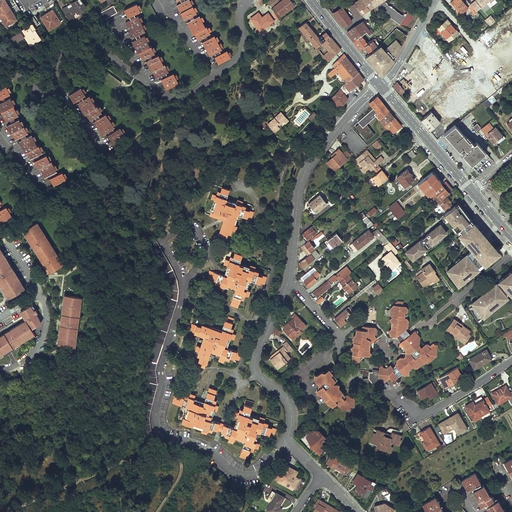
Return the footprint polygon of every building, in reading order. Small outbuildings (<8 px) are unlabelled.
[(11,0),(7,3),(4,0),(0,0),(0,14),(10,9),(9,7),(16,3),(14,0),(11,0)] [(64,7),(63,9),(69,18),(74,15),(72,13),(73,13),(76,17),(79,15),(77,13),(86,7),(83,2),(82,3),(79,0),(78,0),(77,1),(76,0),(75,0),(72,3),(73,5),(69,8),(67,6),(64,7)] [(196,13),(189,0),(186,0),(185,1),(181,2),(176,5),(184,20),(189,17),(193,15),(196,13)] [(294,6),(289,0),(283,0),(274,7),(281,16),(294,6)] [(370,9),(363,0),(358,0),(354,3),(362,14),(370,9)] [(374,6),(370,0),(363,0),(370,9),(374,6)] [(370,0),(374,6),(380,10),(390,17),(398,23),(400,24),(405,16),(388,4),(388,5),(385,0),(370,0)] [(471,4),(467,0),(466,0),(464,2),(462,0),(452,0),(455,4),(454,4),(461,13),(468,7),(474,14),(477,12),(475,9),(472,5),(471,5),(470,4),(471,4)] [(0,14),(0,18),(1,18),(4,22),(1,24),(5,30),(8,28),(6,25),(16,19),(13,13),(19,8),(16,3),(9,7),(10,9),(0,14)] [(140,11),(137,3),(124,10),(127,17),(134,14),(140,11)] [(347,7),(344,3),(341,5),(343,7),(333,13),(343,26),(351,20),(344,9),(347,7)] [(362,14),(354,3),(350,6),(349,6),(356,17),(362,14)] [(159,22),(150,4),(144,7),(153,25),(159,22)] [(117,12),(113,6),(95,16),(99,22),(117,12)] [(46,13),(41,16),(49,29),(60,22),(52,9),(46,13)] [(414,17),(407,12),(405,16),(400,24),(406,28),(414,17)] [(205,26),(199,15),(194,18),(191,20),(187,22),(193,33),(194,32),(198,40),(199,39),(207,35),(210,33),(206,26),(205,26)] [(496,21),(491,15),(484,20),(489,26),(496,21)] [(145,31),(138,16),(135,17),(126,21),(125,22),(132,36),(139,33),(145,31)] [(38,25),(32,17),(28,19),(31,24),(21,31),(23,35),(28,42),(29,41),(31,44),(36,41),(35,41),(40,38),(33,27),(38,25)] [(459,32),(447,18),(440,24),(436,28),(448,42),(459,32)] [(372,33),(362,21),(360,23),(355,27),(355,26),(347,32),(349,35),(353,41),(361,35),(366,31),(367,32),(369,35),(372,33)] [(262,26),(259,22),(254,26),(252,28),(255,31),(262,26)] [(305,22),(299,27),(316,48),(322,43),(329,51),(323,56),(328,61),(329,60),(340,50),(326,32),(319,38),(305,22)] [(478,38),(486,47),(504,31),(496,22),(478,38)] [(408,36),(396,27),(384,41),(379,45),(378,46),(370,53),(365,56),(375,67),(380,73),(383,73),(391,63),(396,56),(408,36)] [(13,35),(17,41),(24,37),(21,31),(13,35)] [(149,45),(144,34),(140,36),(132,40),(137,52),(139,51),(142,59),(143,58),(151,54),(155,53),(151,45),(149,45)] [(222,49),(214,35),(208,38),(202,41),(210,55),(214,53),(219,50),(222,49)] [(367,43),(361,35),(353,41),(358,47),(360,49),(364,46),(367,43)] [(430,38),(418,47),(421,52),(412,59),(432,86),(454,70),(430,38)] [(370,53),(378,46),(373,40),(367,43),(364,46),(370,53)] [(231,57),(227,50),(221,53),(216,56),(215,57),(218,64),(231,57)] [(345,55),(340,50),(329,60),(334,66),(345,55)] [(163,65),(158,54),(152,57),(146,60),(151,71),(152,71),(155,78),(161,75),(165,73),(168,72),(165,64),(163,65)] [(266,56),(264,54),(256,59),(258,61),(259,62),(266,57),(266,56)] [(352,64),(350,62),(338,71),(346,82),(359,73),(352,64)] [(415,68),(399,82),(405,89),(407,88),(413,95),(427,81),(415,68)] [(121,82),(107,71),(100,80),(115,91),(121,82)] [(178,84),(173,73),(167,76),(162,78),(161,79),(166,90),(178,84)] [(344,84),(340,88),(345,95),(364,80),(362,76),(359,73),(346,82),(344,84)] [(460,81),(453,88),(456,92),(464,84),(460,81)] [(401,86),(397,82),(393,85),(400,93),(404,89),(401,86)] [(10,93),(6,86),(0,89),(0,98),(4,96),(10,93)] [(85,93),(81,86),(69,94),(73,101),(74,100),(82,96),(85,93)] [(338,91),(330,99),(339,108),(348,98),(345,95),(340,88),(340,89),(338,91)] [(429,130),(468,98),(462,91),(447,103),(445,100),(433,110),(432,110),(420,120),(429,130)] [(499,92),(497,91),(488,99),(489,100),(499,92)] [(96,105),(89,95),(83,98),(77,102),(84,113),(85,112),(90,119),(98,114),(102,111),(97,104),(96,105)] [(14,104),(10,97),(6,99),(0,102),(0,107),(2,110),(0,111),(6,122),(14,118),(18,115),(13,105),(14,104)] [(357,123),(362,129),(375,118),(378,121),(389,113),(382,103),(377,97),(368,105),(372,110),(357,123)] [(489,100),(488,99),(487,99),(482,103),(486,108),(492,104),(489,100)] [(280,111),(266,124),(275,133),(280,128),(279,127),(284,123),(285,124),(289,120),(280,111)] [(311,120),(316,114),(313,111),(307,117),(311,120)] [(114,127),(106,113),(100,117),(94,121),(102,134),(107,131),(112,128),(114,127)] [(391,116),(389,113),(378,121),(383,127),(394,119),(391,116)] [(497,122),(494,118),(489,122),(492,126),(497,122)] [(23,126),(19,119),(15,121),(6,125),(10,132),(12,132),(15,139),(16,138),(25,134),(28,132),(24,125),(23,126)] [(402,128),(394,119),(383,127),(387,132),(389,130),(393,135),(402,128)] [(492,126),(489,122),(481,128),(494,144),(497,142),(498,143),(501,141),(504,138),(495,127),(494,128),(492,126)] [(469,141),(455,124),(445,133),(459,151),(460,150),(464,153),(463,154),(476,169),(490,157),(477,142),(474,144),(471,140),(469,141)] [(126,137),(120,127),(114,131),(109,134),(108,135),(114,145),(126,137)] [(37,145),(32,134),(26,137),(19,141),(25,152),(26,151),(30,159),(31,158),(39,154),(42,152),(38,145),(37,145)] [(336,169),(348,159),(347,157),(342,152),(338,148),(335,151),(337,152),(332,157),(327,161),(330,165),(331,163),(336,169)] [(347,157),(350,154),(346,149),(342,152),(347,157)] [(375,160),(366,149),(355,159),(358,163),(359,162),(363,167),(362,168),(365,172),(370,168),(371,170),(384,159),(380,155),(375,160)] [(416,155),(412,150),(405,156),(409,161),(416,155)] [(50,161),(46,154),(40,157),(34,160),(38,168),(39,167),(44,177),(49,174),(54,172),(57,171),(51,160),(50,161)] [(29,178),(20,163),(13,168),(23,183),(29,178)] [(388,177),(381,169),(372,177),(376,182),(378,185),(388,177)] [(410,175),(407,171),(395,180),(404,191),(415,182),(410,176),(410,175)] [(66,179),(62,172),(56,175),(51,177),(49,178),(53,186),(66,179)] [(449,185),(445,181),(427,195),(431,199),(432,198),(437,194),(440,199),(453,189),(449,185)] [(216,195),(212,193),(211,199),(214,200),(210,211),(213,212),(212,216),(218,218),(219,215),(224,217),(223,220),(219,235),(226,237),(227,233),(229,228),(232,229),(235,230),(237,225),(234,224),(233,224),(237,214),(238,214),(251,219),(254,211),(245,208),(240,207),(241,205),(242,201),(237,199),(236,202),(229,200),(229,203),(225,201),(226,199),(229,190),(222,187),(220,191),(218,196),(216,195)] [(440,199),(437,194),(432,198),(436,203),(440,199)] [(327,204),(319,195),(309,203),(312,207),(313,206),(317,211),(327,204)] [(447,198),(446,196),(435,205),(437,207),(438,206),(440,204),(445,210),(452,205),(449,202),(450,201),(447,198)] [(404,214),(396,203),(388,209),(397,220),(404,214)] [(457,203),(445,213),(451,220),(449,221),(453,225),(454,224),(458,229),(469,221),(467,218),(468,218),(466,214),(464,215),(461,210),(462,209),(457,203)] [(0,223),(12,217),(6,206),(0,210),(0,209),(0,223)] [(377,210),(374,207),(368,212),(370,215),(377,210)] [(371,221),(366,216),(362,220),(366,225),(371,221)] [(497,254),(469,221),(458,229),(453,233),(468,253),(448,271),(458,285),(497,254)] [(440,224),(406,251),(413,260),(421,253),(419,251),(422,248),(424,251),(433,244),(431,242),(437,237),(438,239),(447,232),(440,224)] [(47,238),(39,225),(38,226),(45,239),(47,238)] [(52,275),(62,269),(49,246),(51,245),(47,238),(45,239),(38,226),(25,234),(31,244),(36,241),(34,238),(35,237),(42,249),(36,253),(44,266),(50,263),(52,267),(49,269),(52,275)] [(316,233),(311,227),(303,233),(305,236),(308,240),(316,233)] [(380,231),(378,228),(373,232),(378,239),(380,238),(384,235),(381,232),(380,231)] [(374,236),(369,229),(349,245),(355,251),(374,236)] [(393,238),(386,229),(381,232),(384,235),(390,241),(393,238)] [(323,233),(321,231),(311,239),(312,240),(317,237),(323,233)] [(342,240),(336,232),(325,241),(328,245),(330,243),(333,247),(342,240)] [(390,241),(384,235),(380,238),(385,245),(390,241)] [(173,269),(154,236),(149,239),(150,241),(148,242),(167,275),(170,282),(171,290),(170,299),(150,361),(148,370),(150,383),(146,398),(143,408),(142,416),(143,425),(144,433),(147,443),(154,440),(152,431),(150,425),(150,417),(151,410),(158,384),(156,369),(157,362),(177,300),(179,290),(177,280),(173,269)] [(36,241),(31,244),(36,253),(42,249),(35,237),(34,238),(36,241)] [(314,248),(309,240),(301,246),(303,249),(305,252),(309,249),(310,251),(314,248)] [(385,245),(389,251),(383,257),(386,261),(385,261),(388,265),(389,264),(392,269),(401,262),(395,254),(399,251),(390,241),(385,245)] [(64,268),(51,245),(49,246),(62,269),(64,268)] [(244,250),(236,247),(233,256),(232,260),(229,259),(226,258),(224,264),(227,265),(225,271),(228,272),(226,276),(224,275),(210,270),(207,278),(216,281),(220,282),(219,285),(218,288),(223,290),(225,287),(231,289),(231,286),(235,287),(234,290),(230,304),(237,306),(241,297),(242,293),(244,294),(248,295),(250,290),(246,289),(248,282),(246,281),(247,278),(250,279),(264,284),(266,276),(257,273),(253,271),(254,269),(255,265),(250,264),(250,266),(249,267),(239,264),(239,262),(244,250)] [(14,297),(25,290),(0,248),(0,286),(7,299),(13,295),(14,297)] [(319,254),(315,249),(310,253),(311,254),(300,263),(301,266),(303,267),(319,254)] [(50,263),(44,266),(50,276),(52,275),(49,269),(52,267),(50,263)] [(435,271),(429,263),(422,269),(423,271),(416,276),(420,281),(423,280),(426,285),(433,280),(434,282),(439,279),(434,272),(435,271)] [(320,274),(314,267),(301,277),(306,283),(309,287),(317,280),(315,278),(320,274)] [(511,269),(469,306),(478,321),(511,295),(511,296),(511,269)] [(349,274),(346,271),(337,278),(340,281),(349,274)] [(349,274),(340,281),(343,285),(342,286),(345,290),(346,289),(349,293),(361,283),(358,280),(352,272),(349,274)] [(332,285),(328,280),(322,286),(318,289),(318,288),(313,292),(316,294),(317,296),(319,294),(320,295),(332,285)] [(372,288),(378,295),(384,290),(378,283),(372,288)] [(73,346),(80,306),(79,306),(79,301),(64,299),(64,304),(67,304),(67,307),(71,308),(71,311),(62,310),(60,325),(68,327),(68,330),(59,329),(58,337),(66,338),(66,341),(61,340),(61,342),(58,341),(57,348),(71,350),(72,346),(73,346)] [(403,306),(403,302),(397,301),(397,305),(393,305),(393,307),(388,310),(387,310),(386,316),(393,317),(393,318),(389,321),(391,323),(393,323),(393,329),(391,329),(389,331),(390,334),(390,336),(397,337),(401,342),(399,343),(399,346),(403,346),(406,350),(405,357),(406,358),(401,361),(400,361),(396,360),(396,364),(394,365),(395,366),(393,368),(391,365),(387,368),(383,367),(381,370),(372,369),(372,371),(369,371),(368,378),(371,382),(377,383),(381,380),(383,383),(389,378),(392,381),(394,379),(395,380),(402,374),(404,376),(405,375),(408,375),(409,372),(408,370),(413,366),(414,368),(417,368),(418,365),(420,363),(428,363),(437,356),(437,353),(434,352),(433,351),(437,348),(438,344),(434,344),(433,343),(430,346),(428,344),(426,343),(421,347),(419,344),(419,341),(417,338),(420,336),(417,333),(418,331),(415,330),(410,334),(406,329),(408,327),(406,325),(406,322),(408,320),(406,317),(405,317),(405,310),(408,308),(405,306),(403,306)] [(356,312),(350,306),(346,309),(346,308),(339,314),(335,318),(338,322),(341,325),(352,315),(356,312)] [(0,359),(12,352),(13,353),(35,340),(30,331),(37,327),(36,324),(39,322),(35,316),(37,315),(35,312),(33,313),(30,308),(20,314),(24,321),(27,319),(29,322),(25,324),(28,329),(26,331),(22,324),(9,332),(13,338),(10,340),(7,335),(4,337),(3,335),(0,336),(0,359)] [(213,323),(207,322),(206,325),(205,328),(201,326),(192,323),(190,331),(204,336),(206,337),(205,340),(203,339),(201,346),(197,344),(195,350),(199,351),(201,352),(200,356),(197,365),(205,367),(209,353),(210,351),(214,352),(213,355),(219,357),(218,360),(223,362),(225,358),(226,356),(230,357),(238,360),(241,352),(227,348),(224,347),(225,343),(228,344),(230,337),(233,339),(235,333),(232,332),(229,331),(231,327),(234,318),(226,316),(222,329),(221,331),(211,327),(212,326),(213,323)] [(306,325),(299,317),(294,321),(293,319),(292,318),(287,322),(284,325),(288,329),(285,332),(290,337),(293,334),(291,332),(293,329),(294,331),(299,326),(301,328),(302,329),(306,325)] [(463,325),(454,318),(452,321),(461,327),(463,325)] [(500,329),(504,326),(498,320),(494,323),(500,329)] [(461,327),(452,321),(446,330),(455,336),(454,337),(456,338),(457,337),(458,334),(465,339),(469,333),(470,331),(463,325),(461,327)] [(301,328),(299,326),(294,331),(293,329),(291,332),(293,334),(301,328)] [(352,353),(349,355),(356,363),(360,359),(360,354),(369,355),(371,353),(369,350),(370,340),(374,340),(377,338),(375,335),(375,331),(378,329),(375,327),(367,326),(367,329),(359,329),(356,328),(356,333),(353,335),(355,338),(355,342),(354,342),(353,345),(351,347),(353,349),(352,353)] [(13,338),(9,332),(3,335),(4,337),(7,335),(10,340),(13,338)] [(278,335),(274,333),(272,336),(271,340),(270,341),(270,342),(271,343),(274,345),(279,336),(278,335)] [(471,334),(469,333),(465,339),(458,334),(457,337),(465,343),(471,334)] [(66,338),(58,337),(56,348),(57,348),(58,341),(61,342),(61,340),(66,341),(66,338)] [(290,357),(284,349),(275,356),(271,360),(277,368),(287,361),(286,360),(290,357)] [(492,359),(486,349),(469,359),(475,369),(485,362),(492,359)] [(463,378),(457,367),(440,377),(446,388),(457,382),(463,378)] [(337,378),(338,375),(334,374),(332,372),(332,368),(329,368),(323,373),(321,371),(317,374),(314,374),(314,377),(321,386),(320,387),(320,386),(317,389),(316,392),(320,393),(325,399),(326,398),(329,402),(329,405),(332,406),(345,395),(338,386),(339,383),(335,383),(331,386),(330,384),(334,381),(337,378)] [(436,385),(434,381),(417,391),(422,398),(428,394),(430,398),(434,396),(438,394),(434,386),(436,385)] [(511,402),(511,390),(509,392),(505,385),(499,389),(491,393),(498,405),(509,399),(511,403),(511,402)] [(184,398),(175,395),(173,402),(187,407),(189,408),(188,411),(186,411),(182,421),(193,425),(193,422),(197,423),(196,426),(202,428),(201,431),(207,433),(208,429),(209,427),(213,429),(217,430),(220,422),(211,420),(210,419),(213,409),(215,410),(216,410),(218,405),(215,404),(212,403),(214,399),(217,390),(209,387),(204,402),(204,404),(200,403),(201,400),(194,398),(195,395),(190,393),(189,396),(188,399),(184,398)] [(253,402),(246,399),(243,409),(241,413),(239,411),(235,411),(234,416),(237,417),(235,423),(237,424),(236,428),(234,427),(224,424),(221,431),(226,433),(230,434),(229,437),(228,440),(233,442),(234,439),(241,441),(242,438),(245,439),(244,442),(240,456),(247,459),(250,450),(252,445),(254,446),(258,447),(259,442),(256,441),(258,435),(256,434),(257,430),(259,431),(274,436),(276,428),(267,425),(263,424),(264,421),(265,418),(260,416),(259,418),(259,420),(249,416),(249,415),(253,402)] [(490,411),(483,400),(475,405),(473,401),(470,403),(465,406),(474,420),(490,411)] [(467,429),(459,415),(450,420),(449,418),(445,421),(439,424),(444,433),(454,427),(458,434),(467,429)] [(439,444),(430,428),(426,430),(420,433),(425,441),(423,442),(428,450),(439,444)] [(327,440),(318,430),(316,432),(313,432),(313,431),(310,431),(306,436),(311,439),(310,441),(312,443),(311,446),(313,449),(315,448),(316,449),(316,451),(317,452),(319,454),(327,440)] [(386,433),(378,430),(376,434),(374,433),(371,439),(379,442),(378,445),(377,447),(390,453),(392,448),(388,446),(390,442),(398,445),(400,440),(399,440),(401,435),(393,432),(392,435),(391,437),(385,436),(386,433)] [(337,455),(333,452),(327,463),(336,468),(337,466),(342,469),(341,471),(346,473),(352,463),(341,457),(341,458),(337,456),(337,455)] [(511,457),(503,463),(511,478),(511,457)] [(293,469),(286,465),(280,475),(282,476),(279,481),(292,489),(297,480),(293,478),(294,476),(297,471),(293,469)] [(497,480),(491,469),(484,472),(491,484),(497,480)] [(371,481),(358,473),(353,482),(358,485),(360,486),(358,488),(357,487),(354,491),(359,494),(366,497),(368,493),(365,491),(367,489),(371,490),(373,486),(370,484),(371,481)] [(480,482),(475,473),(462,480),(467,490),(471,488),(480,482)] [(489,494),(483,484),(481,485),(472,490),(481,505),(486,503),(493,499),(490,493),(489,494)] [(284,497),(273,491),(268,500),(271,501),(266,510),(269,511),(279,511),(281,508),(278,506),(279,504),(279,505),(284,497)] [(441,507),(433,494),(426,498),(428,501),(422,505),(426,511),(431,511),(440,507),(441,507)] [(497,499),(496,497),(493,499),(486,503),(487,505),(497,499)] [(325,502),(318,498),(316,502),(317,503),(315,507),(312,511),(322,511),(337,511),(339,510),(330,505),(327,503),(326,506),(323,504),(325,502)] [(503,509),(497,499),(487,505),(486,505),(489,511),(505,511),(504,509),(503,509)] [(393,511),(395,509),(391,507),(390,509),(386,506),(387,505),(385,503),(374,506),(375,511),(393,511)]
